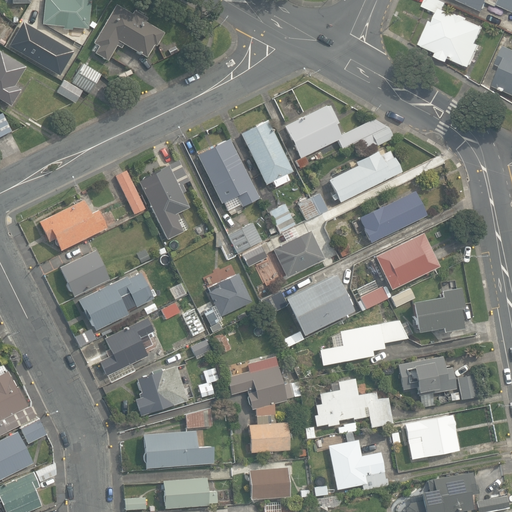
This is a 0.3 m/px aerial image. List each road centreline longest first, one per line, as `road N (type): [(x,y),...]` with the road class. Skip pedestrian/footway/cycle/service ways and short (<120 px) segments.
road 1 (unclassified): [(0,191),(236,73),(285,21)]
road 2 (residential): [(0,256),(88,434),(93,511)]
road 3 (secondary): [(511,312),(475,143)]
road 4 (secondary): [(475,143),(450,117),(340,55)]
